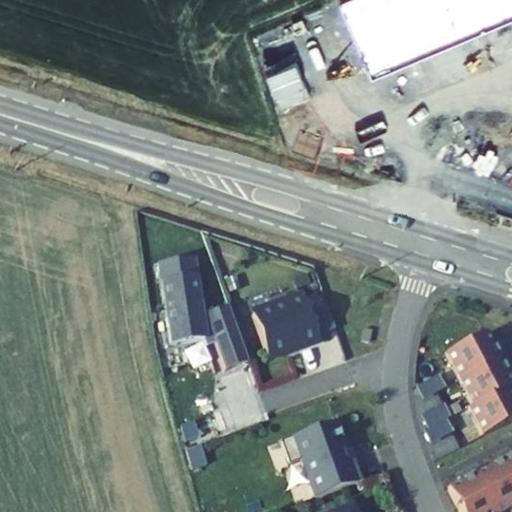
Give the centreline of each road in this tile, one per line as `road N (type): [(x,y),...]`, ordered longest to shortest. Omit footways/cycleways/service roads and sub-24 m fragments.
road 1 (primary): [(24,123),(187,189),(420,262)]
road 2 (primary): [(429,229),(249,175),(24,123)]
road 3 (residential): [(420,262),(395,357),(394,400),(434,511)]
